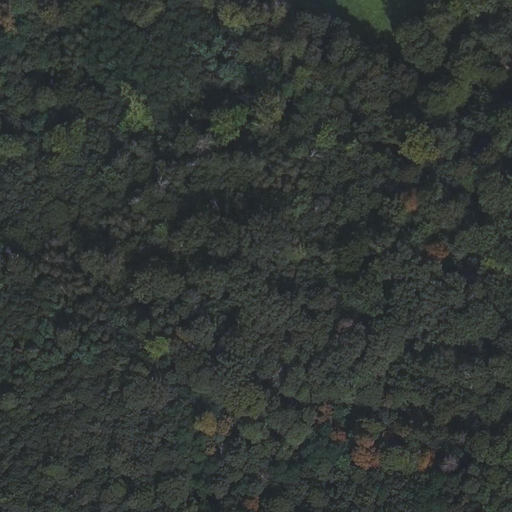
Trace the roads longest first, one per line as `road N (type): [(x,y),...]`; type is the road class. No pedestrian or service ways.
road 1 (track): [(511,158),(496,178),(482,231),(361,352),(347,416),(369,457),(458,450),(484,468),(500,511)]
road 2 (track): [(195,511),(196,390),(163,350),(83,340),(50,350),(0,388)]
